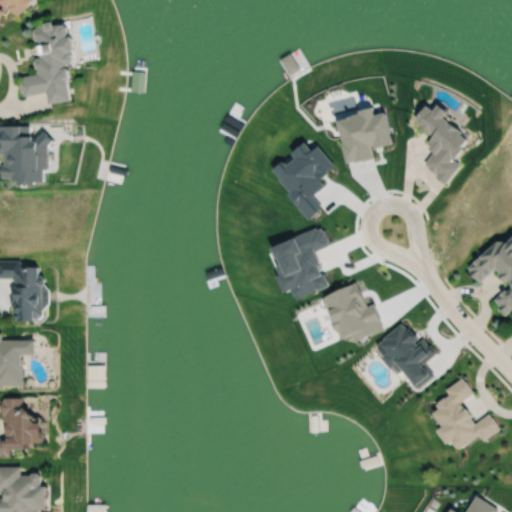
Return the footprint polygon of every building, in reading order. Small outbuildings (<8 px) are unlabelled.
[(63,21),(28,26),(34,74),(16,77),(19,96),(42,92),(44,104),(67,101),(61,63),(69,62),(63,21)] [(463,267),(474,282),(492,269),(506,289),(491,300),(502,315),(511,307),(511,236),(509,232),(463,267)] [(9,321),(40,320),(38,267),(17,267),(17,260),(0,260),(0,278),(8,279),(9,321)] [(0,385),(18,386),(18,354),(29,354),(29,340),(0,339),(0,385)] [(0,401),(0,447),(35,447),(35,418),(18,418),(18,399),(0,399),(0,401)] [(0,467),(0,511),(34,511),(35,511),(40,511),(40,475),(16,476),(16,467),(0,467)]
